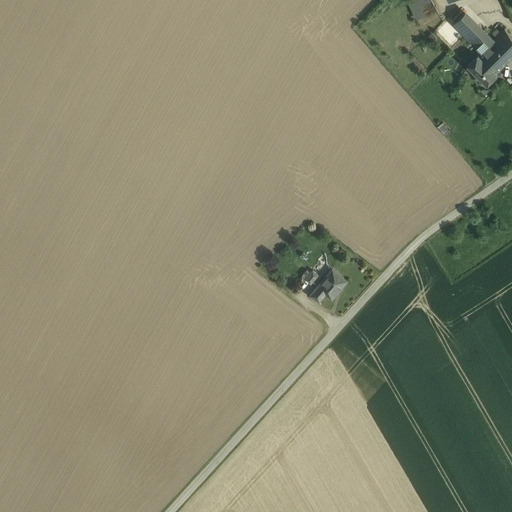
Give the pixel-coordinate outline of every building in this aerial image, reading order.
[(419,1),(410,5),(416,16),(425,13),(419,1)] [(455,22),(477,44),(484,37),(490,43),(492,40),(465,12),(455,22)] [(482,50),(479,53),(497,71),(511,56),(511,34),(505,27),(492,40),(490,43),(482,50)] [(482,50),(490,43),(484,37),(477,44),(482,50)] [(498,72),(497,71),(479,53),(468,63),(487,82),(498,72)] [(319,301),(325,292),(332,298),(338,291),(336,290),(346,279),(332,268),(311,294),(319,301)] [(306,278),(311,272),(307,269),(302,275),(306,278)] [(306,278),(305,279),(311,283),(319,274),(313,269),(311,272),(306,278)]
